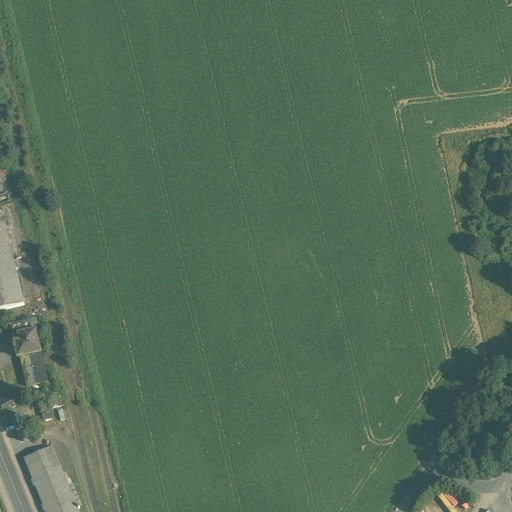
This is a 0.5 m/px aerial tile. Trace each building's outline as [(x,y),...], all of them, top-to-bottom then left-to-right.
[(0,311),(24,305),(3,218),(0,218),(0,311)] [(26,334),(18,335),(20,341),(14,342),(18,359),(21,358),(26,380),(46,376),(36,332),(39,331),(36,320),(23,323),(26,334)] [(11,326),(14,342),(20,341),(18,335),(26,334),(23,323),(11,326)] [(46,376),(26,380),(27,388),(48,383),(46,376)] [(14,394),(0,402),(0,406),(5,414),(20,405),(14,394)] [(40,406),(43,422),(54,420),(51,404),(40,406)] [(18,414),(10,417),(16,430),(23,427),(18,414)] [(23,459),(39,496),(68,485),(53,447),(23,459)] [(73,483),(68,485),(77,507),(82,505),(73,483)] [(39,496),(45,511),(79,511),(77,507),(68,485),(39,496)]
